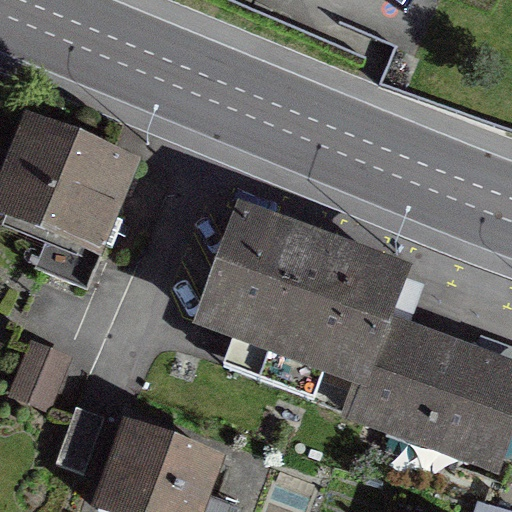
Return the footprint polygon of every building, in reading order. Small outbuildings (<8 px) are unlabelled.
[(108,206),(125,165),(32,126),(0,203),(0,215),(51,237),(38,270),(87,290),(119,210),(108,206)] [(242,222),(203,325),(361,385),(349,417),(495,472),(511,427),(511,379),(385,332),(403,284),(242,222)] [(34,349),(15,395),(47,408),(66,363),(34,349)] [(56,465),(84,475),(104,419),(77,409),(56,465)] [(130,429),(100,511),(102,511),(239,511),(240,511),(205,499),(219,462),(130,429)]
